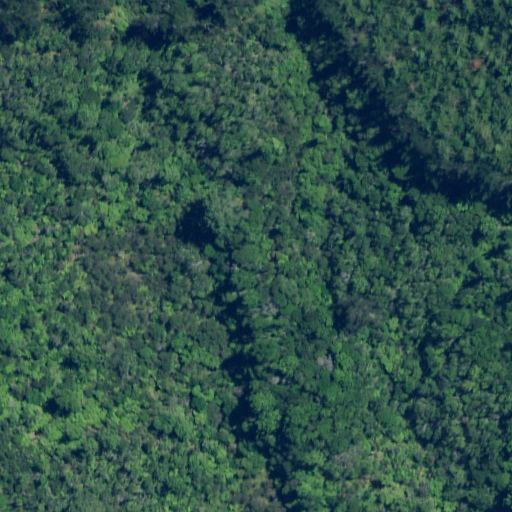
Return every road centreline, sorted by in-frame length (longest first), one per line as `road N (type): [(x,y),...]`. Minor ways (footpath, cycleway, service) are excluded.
road 1 (track): [(0,35),(234,35),(287,0)]
road 2 (track): [(292,0),(435,160),(511,191)]
